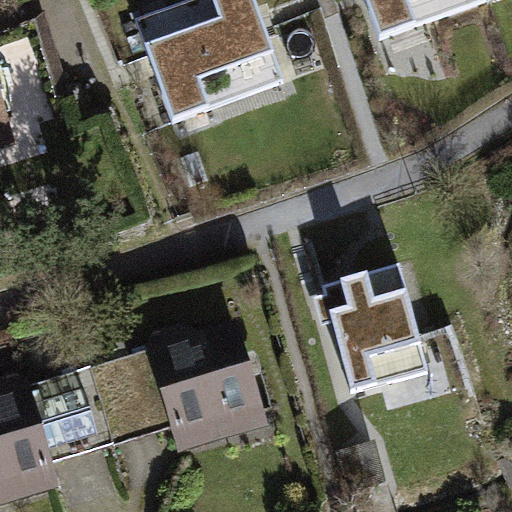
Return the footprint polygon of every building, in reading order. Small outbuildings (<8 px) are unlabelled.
[(255,0),(203,0),(137,24),(175,127),(287,86),(255,0)] [(361,0),(380,50),(490,8),(486,0),(361,0)] [(0,87),(0,154),(18,149),(0,87)] [(401,263),(322,286),(324,295),(314,298),(322,326),(333,323),(353,394),(432,372),(401,263)] [(152,354),(91,372),(110,435),(157,422),(159,427),(173,423),(181,447),(225,434),(233,416),(259,407),(236,329),(196,341),(195,335),(187,331),(155,340),(150,347),(152,354)] [(0,490),(13,498),(56,485),(49,461),(63,456),(64,450),(110,435),(91,372),(28,391),(27,384),(19,380),(0,385),(0,490)] [(381,484),(371,445),(341,453),(352,492),(381,484)]
